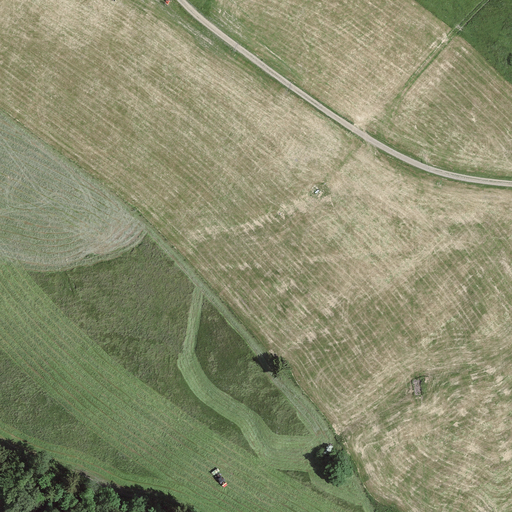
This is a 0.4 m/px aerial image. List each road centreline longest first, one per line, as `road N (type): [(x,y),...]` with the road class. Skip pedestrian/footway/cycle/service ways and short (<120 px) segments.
road 1 (track): [(511,184),(419,168),(378,146),(182,0)]
road 2 (track): [(0,433),(226,511)]
